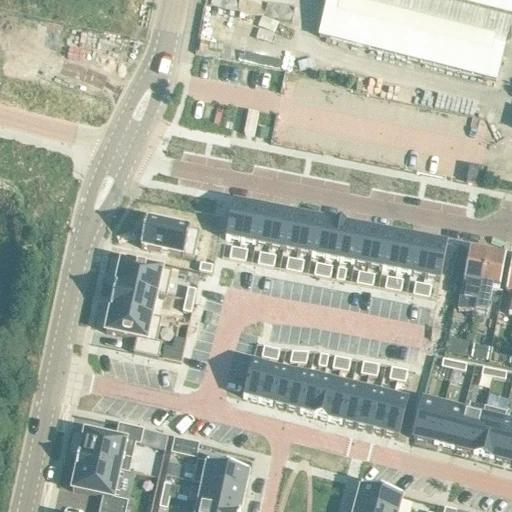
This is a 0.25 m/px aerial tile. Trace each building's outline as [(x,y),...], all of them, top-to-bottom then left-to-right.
[(511,0),(330,0),(321,39),(496,83),(511,19),(511,0)] [(249,113),(244,136),(254,138),(258,115),(249,113)] [(487,171),(470,167),(466,186),(483,189),(487,171)] [(233,204),(226,242),(241,245),(248,207),(233,204)] [(248,207),(241,245),(255,248),(262,210),(248,207)] [(262,210),(255,248),(269,250),(276,213),(262,210)] [(276,213),(269,250),(283,253),(291,216),(276,213)] [(291,216),(283,253),(297,256),(305,218),(291,216)] [(305,218),(297,256),(311,259),(319,221),(305,218)] [(319,221),(311,259),(326,261),(333,224),(319,221)] [(146,222),(140,250),(194,262),(200,234),(146,222)] [(333,224),(326,261),(340,264),(347,227),(333,224)] [(347,227),(340,264),(354,267),(361,229),(347,227)] [(361,229),(354,267),(368,270),(375,232),(361,229)] [(375,232),(368,270),(382,272),(390,235),(375,232)] [(390,235),(382,272),(396,275),(404,238),(390,235)] [(404,238),(396,275),(410,278),(418,240),(404,238)] [(418,240),(410,278),(425,281),(432,243),(418,240)] [(432,243),(425,281),(440,284),(447,246),(432,243)] [(232,250),(229,262),(237,263),(240,252),(232,250)] [(477,313),(488,254),(470,250),(458,311),(476,315),(476,313),(477,313)] [(240,252),(237,263),(245,265),(247,253),(240,252)] [(499,291),(506,258),(488,254),(477,313),(487,315),(492,290),(499,291)] [(260,256),(258,268),(265,269),(268,257),(260,256)] [(268,257),(265,269),(273,271),(276,259),(268,257)] [(288,261),(286,273),(294,275),(296,263),(288,261)] [(121,263),(115,287),(157,297),(157,298),(167,300),(172,274),(121,263)] [(296,263),(294,275),(302,276),(304,264),(296,263)] [(201,266),(199,274),(211,276),(213,268),(201,266)] [(316,267),(314,279),(322,280),(324,268),(316,267)] [(324,268),(322,280),(330,282),(332,270),(324,268)] [(339,271),(336,283),(344,284),(347,273),(339,271)] [(359,275),(357,287),(364,288),(367,277),(359,275)] [(367,277),(364,288),(372,290),(375,278),(367,277)] [(387,281),(385,292),(393,294),(395,282),(387,281)] [(395,282),(393,294),(401,295),(403,284),(395,282)] [(415,286),(413,298),(421,299),(423,288),(415,286)] [(115,287),(110,311),(152,320),(153,319),(157,298),(157,297),(115,287)] [(423,288),(421,299),(429,301),(431,289),(423,288)] [(188,291),(186,303),(194,304),(196,293),(188,291)] [(186,303),(183,314),(191,316),(194,304),(186,303)] [(110,311),(105,335),(136,342),(133,356),(158,361),(161,346),(157,345),(162,321),(153,319),(152,320),(110,311)] [(264,346),(262,358),(270,360),(272,348),(264,346)] [(488,361),(490,349),(474,346),(472,358),(488,361)] [(272,348),(270,360),(278,361),(280,349),(272,348)] [(511,352),(492,349),(490,361),(511,365),(511,356),(511,352)] [(292,352),(290,364),(298,365),(300,353),(292,352)] [(300,353),(298,365),(306,367),(308,355),(300,353)] [(321,357),(318,369),(326,371),(329,359),(321,357)] [(335,360),(332,372),(340,374),(343,362),(335,360)] [(343,362),(340,374),(348,375),(351,363),(343,362)] [(443,362),(441,370),(453,373),(455,365),(443,362)] [(253,364),(243,400),(258,404),(268,368),(253,364)] [(455,365),(453,373),(465,375),(467,367),(455,365)] [(363,366),(361,378),(369,379),(371,367),(363,366)] [(371,367),(369,379),(377,381),(379,369),(371,367)] [(268,368),(258,404),(272,408),(282,371),(268,368)] [(282,371),(272,408),(286,412),(296,375),(282,371)] [(392,371),(389,383),(397,385),(399,373),(392,371)] [(483,371),(481,378),(493,381),(495,373),(483,371)] [(399,373),(397,385),(405,386),(407,374),(399,373)] [(495,373),(493,381),(505,383),(506,375),(495,373)] [(296,375),(286,412),(300,415),(309,378),(296,375)] [(309,378),(300,415),(314,419),(323,382),(309,378)] [(323,382),(314,419),(328,422),(337,386),(323,382)] [(337,386),(328,422),(342,426),(351,389),(337,386)] [(351,389),(342,426),(356,430),(365,393),(351,389)] [(365,393),(356,430),(370,433),(379,397),(365,393)] [(379,397),(370,433),(384,437),(393,400),(379,397)] [(393,400),(384,437),(398,441),(408,404),(393,400)] [(423,404),(413,441),(434,447),(444,410),(423,404)] [(444,410),(434,447),(454,452),(463,415),(444,410)] [(483,420),(473,457),(493,462),(503,425),(504,425),(506,416),(484,410),(482,420),(483,420)] [(463,415),(454,452),(473,457),(483,420),(482,420),(463,415)] [(503,425),(493,462),(511,466),(511,427),(504,425),(503,425)] [(79,456),(77,463),(120,473),(126,444),(141,448),(144,433),(119,427),(116,441),(85,434),(80,456),(79,456)] [(157,436),(154,451),(165,453),(168,438),(157,436)] [(174,441),(171,455),(196,461),(199,447),(174,441)] [(76,471),(72,493),(103,500),(100,511),(126,511),(128,504),(114,501),(120,473),(77,463),(76,471)] [(198,463),(193,485),(202,487),(202,486),(244,495),(249,475),(198,463)] [(165,486),(162,498),(170,500),(172,488),(165,486)] [(202,487),(198,506),(224,511),(240,511),(244,495),(202,486),(202,487)] [(361,489),(355,509),(365,511),(399,511),(402,499),(361,489)] [(162,498),(159,510),(167,511),(170,500),(162,498)]
